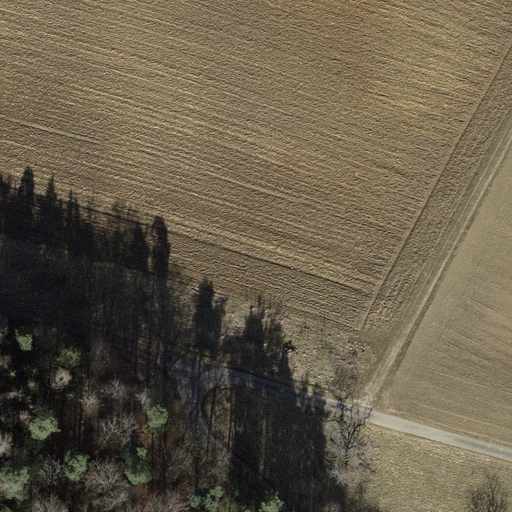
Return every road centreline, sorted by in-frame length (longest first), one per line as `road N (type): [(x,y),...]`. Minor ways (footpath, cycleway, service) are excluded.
road 1 (track): [(206,374),(511,457)]
road 2 (track): [(362,416),(511,141)]
road 3 (track): [(0,314),(206,374)]
road 4 (track): [(278,511),(201,439),(206,374)]
